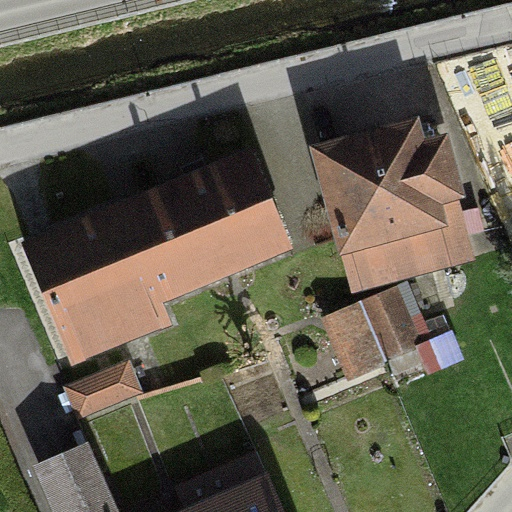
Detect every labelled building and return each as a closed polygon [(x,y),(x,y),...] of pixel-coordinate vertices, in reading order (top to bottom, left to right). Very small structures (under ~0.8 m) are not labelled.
[(300,164),(340,295),(457,260),(425,155),(411,160),(403,133),(300,164)] [(240,167),(14,252),(60,372),(159,334),(148,307),(275,259),(240,167)] [(511,190),(497,231),(511,236),(511,190)] [(387,302),(318,328),(337,379),(407,352),(387,302)] [(115,371),(58,397),(70,423),(127,397),(115,371)] [(47,511),(259,511),(251,491),(201,511),(102,511),(77,453),(31,473),(47,511)] [(168,496),(174,511),(201,511),(251,491),(240,465),(168,496)]
